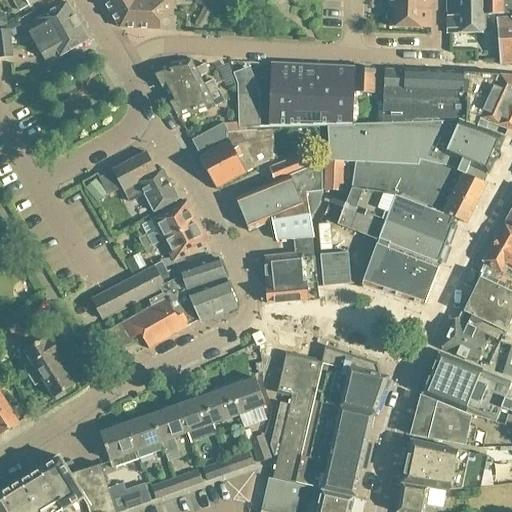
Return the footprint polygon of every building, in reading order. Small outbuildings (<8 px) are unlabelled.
[(12,0),(19,12),(31,5),(39,0),(12,0)] [(103,0),(120,27),(135,0),(103,0)] [(135,0),(120,27),(159,28),(160,14),(173,14),(174,0),(135,0)] [(390,0),(389,26),(431,28),(431,0),(390,0)] [(511,0),(446,0),(447,34),(486,33),(485,15),(503,14),(503,13),(511,14),(511,0)] [(68,3),(40,19),(41,20),(27,28),(35,43),(49,35),(61,29),(63,32),(79,23),(68,3)] [(511,16),(497,18),(500,65),(511,64),(511,16)] [(17,19),(7,25),(14,36),(24,30),(17,19)] [(89,40),(79,23),(63,32),(61,29),(49,35),(35,43),(45,61),(59,52),(61,56),(89,40)] [(10,29),(1,31),(0,30),(0,58),(13,57),(10,29)] [(172,63),(165,65),(154,69),(166,92),(202,79),(200,75),(209,70),(205,62),(196,67),(192,60),(180,62),(172,63)] [(272,64),(271,125),(351,124),(352,68),(272,64)] [(382,86),(380,106),(457,112),(458,112),(460,92),(460,89),(472,90),(473,73),(403,68),(383,67),(381,86),(382,86)] [(373,68),(354,68),(353,92),(372,92),(373,68)] [(457,112),(456,119),(461,119),(477,125),(479,119),(478,119),(487,95),(488,92),(477,91),(478,73),(473,73),(472,90),(460,89),(460,92),(458,112),(457,112)] [(511,75),(478,73),(477,91),(488,92),(487,95),(490,96),(488,99),(511,107),(511,75)] [(202,79),(166,92),(179,115),(215,103),(210,94),(219,89),(213,78),(204,83),(202,79)] [(258,92),(242,93),(242,126),(259,126),(258,92)] [(487,95),(478,119),(479,119),(511,130),(511,107),(488,99),(490,96),(487,95)] [(443,163),(484,182),(488,174),(504,137),(501,135),(500,136),(489,131),(460,120),(353,123),(353,125),(327,125),(328,159),(354,161),(416,164),(420,159),(442,164),(443,163)] [(201,154),(199,155),(217,187),(255,166),(246,149),(259,148),(259,147),(273,146),(271,130),(256,131),(256,130),(229,133),(224,123),(193,140),(201,154)] [(147,153),(113,171),(130,203),(145,195),(154,213),(180,199),(163,168),(157,171),(147,153)] [(275,179),(306,166),(300,153),(269,166),(275,179)] [(306,166),(275,179),(235,197),(249,230),(273,220),(277,238),(294,237),(313,236),(315,236),(312,216),(319,207),(323,191),(323,189),(321,159),(306,166)] [(354,161),(351,188),(397,195),(403,194),(457,219),(466,223),(487,184),(484,182),(443,163),(442,164),(420,159),(416,164),(354,161)] [(324,161),(323,190),(343,191),(344,162),(324,161)] [(397,195),(351,188),(344,206),(362,213),(362,211),(447,245),(457,219),(403,194),(397,195)] [(156,231),(148,236),(140,240),(145,250),(153,246),(162,242),(198,222),(187,202),(151,222),(156,231)] [(362,213),(344,206),(338,224),(379,239),(379,238),(390,242),(389,245),(438,265),(447,245),(362,211),(362,213)] [(198,222),(162,242),(173,262),(209,243),(198,222)] [(511,225),(508,223),(506,226),(504,224),(483,261),(511,280),(511,225)] [(332,249),(330,224),(319,225),(321,250),(332,249)] [(313,236),(294,237),(296,254),(265,257),(268,286),(266,286),(266,289),(265,292),(268,298),(269,303),(318,299),(313,236)] [(379,238),(379,239),(363,284),(377,289),(424,304),(438,265),(389,245),(390,242),(379,238)] [(321,254),(324,286),(352,284),(349,252),(321,254)] [(139,253),(126,261),(133,274),(146,267),(139,253)] [(173,269),(166,272),(162,263),(93,300),(104,321),(162,290),(164,294),(164,295),(149,302),(153,309),(179,295),(179,296),(189,291),(224,276),(218,260),(182,271),(183,274),(175,276),(173,269)] [(511,287),(478,271),(456,316),(500,340),(511,346),(511,345),(511,287)] [(179,295),(153,309),(104,335),(113,353),(133,342),(131,338),(140,333),(148,349),(183,331),(182,328),(201,321),(202,322),(238,308),(226,279),(190,293),(189,291),(179,296),(179,295)] [(38,344),(32,335),(24,324),(33,318),(25,304),(3,317),(19,343),(32,364),(23,369),(34,387),(43,381),(55,401),(65,395),(63,392),(72,386),(53,357),(58,354),(51,341),(46,345),(44,342),(38,344)] [(488,365),(500,340),(456,317),(441,349),(476,364),(477,361),(488,365)] [(504,371),(503,374),(511,377),(511,345),(511,346),(506,363),(504,371)] [(322,491),(354,498),(373,416),(374,416),(388,378),(350,369),(352,358),(353,358),(353,357),(324,347),(321,362),(285,354),(276,393),(292,397),(290,405),(280,403),(270,447),(274,456),(278,457),(273,479),(322,491)] [(511,381),(440,352),(423,395),(475,416),(488,419),(496,422),(502,408),(511,411),(511,400),(506,398),(511,382),(511,381)] [(256,379),(229,388),(239,415),(265,406),(256,379)] [(239,415),(229,388),(204,397),(213,424),(239,415)] [(4,401),(0,394),(0,434),(18,424),(9,410),(12,408),(7,399),(4,401)] [(422,396),(412,435),(465,444),(471,416),(422,396)] [(204,397),(178,407),(187,434),(213,424),(204,397)] [(187,434),(178,407),(152,415),(162,442),(169,462),(181,458),(174,438),(187,434)] [(501,428),(511,432),(511,415),(506,414),(501,428)] [(162,442),(152,415),(126,425),(139,460),(165,450),(162,442)] [(139,460),(126,425),(100,434),(110,461),(113,468),(139,460)] [(263,435),(251,439),(259,463),(271,458),(264,437),(263,435)] [(410,441),(402,483),(423,486),(449,490),(462,489),(481,487),(487,456),(470,452),(410,441)] [(250,452),(226,460),(230,473),(254,464),(250,452)] [(0,511),(91,511),(89,504),(81,491),(71,474),(60,456),(19,482),(0,493),(0,511)] [(226,460),(203,468),(208,481),(230,473),(226,460)] [(89,504),(91,511),(116,511),(101,464),(71,474),(89,504)] [(198,470),(175,479),(179,491),(203,482),(198,470)] [(322,491),(273,479),(269,478),(260,511),(350,511),(354,498),(322,491)] [(175,479),(152,487),(156,499),(179,491),(175,479)] [(423,486),(402,483),(396,511),(425,511),(426,504),(443,507),(445,491),(423,488),(423,486)] [(139,492),(123,498),(127,510),(143,504),(139,492)]
